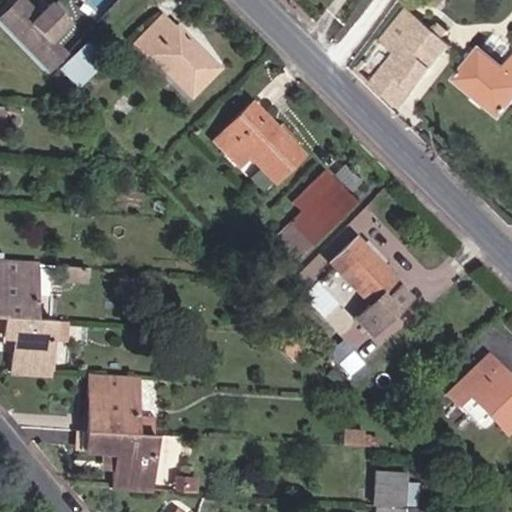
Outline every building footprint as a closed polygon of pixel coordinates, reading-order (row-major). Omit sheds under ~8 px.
[(82,0),(76,0),(70,7),(63,0),(48,0),(30,17),(63,51),(84,31),(79,25),(94,11),(82,0)] [(228,70),(165,15),(136,46),(194,104),(228,70)] [(373,82),(399,101),(443,35),(434,29),(429,37),(417,29),(397,16),(380,40),(395,51),(373,82)] [(422,21),(417,29),(429,37),(434,29),(422,21)] [(511,46),(497,34),(490,42),(511,61),(511,60),(511,46)] [(78,87),(96,68),(76,48),(57,66),(78,87)] [(511,70),(487,52),(461,85),(511,122),(511,120),(511,70)] [(311,156),(256,102),(217,142),(272,199),(311,156)] [(361,204),(331,170),(297,202),(307,211),(275,240),(296,266),(361,204)] [(405,282),(362,236),(333,263),(373,306),(360,318),(380,337),(419,301),(402,286),(405,282)] [(44,264),(0,260),(0,317),(6,318),(39,321),(44,264)] [(341,332),(354,320),(315,282),(302,294),(341,332)] [(39,321),(6,318),(5,334),(15,343),(12,375),(58,380),(63,322),(39,321)] [(511,376),(491,355),(449,397),(463,410),(473,398),(511,437),(511,376)] [(144,379),(92,375),(90,429),(144,435),(144,379)] [(144,435),(90,429),(89,454),(119,457),(117,490),(157,492),(160,437),(144,435)] [(371,511),(433,511),(434,511),(439,508),(402,503),(406,466),(377,463),(371,511)]
